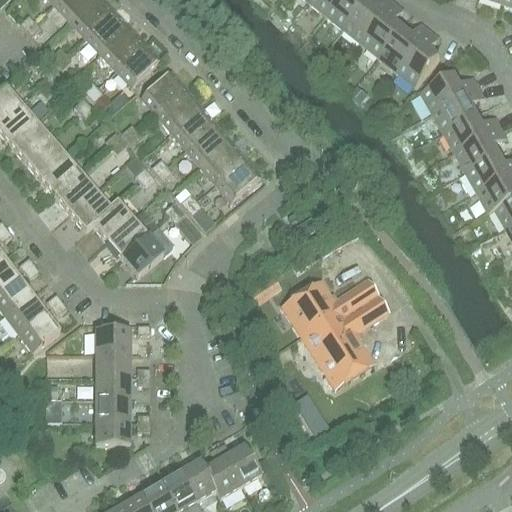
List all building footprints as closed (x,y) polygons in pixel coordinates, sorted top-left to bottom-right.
[(70,23),(94,0),(61,0),(54,7),(70,23)] [(85,40),(110,16),(94,0),(70,23),(85,40)] [(326,20),(342,0),(312,0),(308,6),(326,20)] [(344,34),(368,4),(363,0),(342,0),(326,20),(344,34)] [(362,49),(395,7),(385,0),(377,11),(368,4),(344,34),(362,49)] [(502,8),(504,0),(480,0),(480,1),(502,8)] [(511,11),(511,0),(504,0),(502,8),(511,11)] [(379,63),(404,32),(395,25),(404,14),(395,7),(362,49),(379,63)] [(101,57),(126,33),(110,16),(85,40),(101,57)] [(19,29),(25,35),(35,26),(29,20),(19,29)] [(40,33),(35,26),(25,35),(31,42),(40,33)] [(397,77),(430,36),(421,28),(413,39),(404,32),(379,63),(397,77)] [(117,73),(142,50),(126,33),(101,57),(117,73)] [(416,92),(440,61),(431,54),(439,43),(430,36),(397,77),(416,92)] [(133,90),(158,67),(142,50),(117,73),(133,90)] [(50,62),(56,68),(66,59),(60,53),(50,62)] [(72,66),(66,59),(56,68),(62,74),(72,66)] [(42,79),(48,85),(57,76),(51,70),(42,79)] [(63,83),(57,76),(48,85),(54,91),(63,83)] [(158,119),(184,96),(169,78),(143,100),(158,119)] [(432,119),(479,92),(473,82),(461,89),(455,79),(421,98),(432,119)] [(82,95),(88,101),(97,92),(91,86),(82,95)] [(0,127),(21,110),(5,92),(0,96),(0,127)] [(103,99),(97,92),(88,101),(94,107),(103,99)] [(478,119),(472,109),(484,103),(479,92),(432,119),(444,138),(478,119)] [(173,136),(199,114),(184,96),(158,119),(173,136)] [(123,97),(111,107),(117,114),(129,104),(123,97)] [(73,112),(79,118),(89,109),(83,103),(73,112)] [(95,116),(89,109),(79,118),(85,125),(95,116)] [(0,137),(10,149),(36,127),(21,110),(0,127),(0,137)] [(188,153),(214,131),(199,114),(173,136),(188,153)] [(455,158),(501,132),(495,122),(483,129),(478,119),(444,138),(455,158)] [(25,166),(51,144),(36,127),(10,149),(25,166)] [(122,138),(127,144),(137,136),(131,130),(122,138)] [(202,171),(229,149),(214,131),(188,153),(202,171)] [(500,159),(495,149),(507,142),(501,132),(455,158),(466,178),(500,159)] [(142,143),(137,136),(127,144),(133,151),(142,143)] [(105,146),(111,153),(121,144),(115,138),(105,146)] [(40,184),(66,161),(51,144),(25,166),(40,184)] [(126,151),(121,144),(111,153),(116,159),(126,151)] [(217,188),(243,166),(229,149),(202,171),(217,188)] [(477,198),(511,178),(511,165),(506,169),(500,159),(466,178),(477,198)] [(55,201),(81,179),(66,161),(40,184),(55,201)] [(151,173),(156,179),(167,172),(161,165),(151,173)] [(232,206),(259,184),(243,166),(217,188),(232,206)] [(172,178),(167,172),(156,179),(162,186),(172,178)] [(135,181),(140,188),(150,179),(144,173),(135,181)] [(511,204),(511,178),(477,198),(489,219),(495,215),(511,204)] [(70,218),(96,196),(81,179),(55,201),(70,218)] [(156,186),(150,179),(140,188),(146,194),(156,186)] [(92,229),(111,213),(110,212),(96,196),(70,218),(85,236),(93,230),(92,229)] [(180,208),(186,214),(196,206),(190,199),(180,208)] [(506,234),(511,231),(511,204),(495,215),(506,234)] [(107,247),(133,224),(117,206),(110,212),(111,213),(92,229),(93,230),(107,247)] [(201,212),(196,206),(186,214),(191,221),(201,212)] [(164,216),(170,222),(179,214),(174,208),(164,216)] [(201,212),(191,221),(197,228),(207,219),(201,212)] [(185,221),(179,214),(170,222),(175,229),(185,221)] [(51,240),(65,252),(81,235),(66,222),(51,240)] [(299,245),(317,233),(311,223),(292,234),(299,245)] [(148,241),(133,224),(107,247),(122,264),(148,241)] [(12,240),(6,233),(0,237),(0,245),(1,248),(12,240)] [(137,282),(163,259),(148,241),(122,264),(137,282)] [(370,258),(362,263),(375,282),(382,277),(370,258)] [(0,295),(18,282),(4,263),(0,266),(0,295)] [(19,271),(24,277),(34,270),(29,263),(19,271)] [(39,277),(34,270),(24,277),(29,284),(39,277)] [(257,310),(281,295),(273,281),(249,297),(257,310)] [(0,314),(5,321),(32,300),(18,282),(0,295),(0,314)] [(321,286),(281,311),(335,394),(374,369),(354,338),(389,316),(379,300),(369,283),(334,306),(321,286)] [(46,307),(51,314),(61,306),(56,299),(46,307)] [(18,339),(46,318),(32,300),(5,321),(18,339)] [(67,313),(61,306),(51,314),(56,321),(67,313)] [(33,358),(60,337),(46,318),(18,339),(33,358)] [(150,339),(150,330),(137,330),(137,339),(150,339)] [(130,360),(130,336),(95,336),(95,360),(130,360)] [(0,373),(3,377),(23,364),(13,348),(0,356),(0,373)] [(130,383),(130,360),(95,360),(95,382),(130,383)] [(137,374),(137,382),(150,382),(150,374),(137,374)] [(130,405),(130,383),(95,382),(95,405),(130,405)] [(150,391),(150,382),(137,382),(137,391),(150,391)] [(49,390),(49,404),(57,404),(58,390),(49,390)] [(57,417),(57,405),(45,405),(46,417),(57,417)] [(130,428),(130,405),(95,405),(95,428),(130,428)] [(45,420),(47,431),(66,428),(64,417),(45,420)] [(137,419),(137,428),(150,428),(150,419),(137,419)] [(130,452),(130,428),(95,428),(95,452),(130,452)] [(150,437),(150,428),(137,428),(137,437),(150,437)] [(261,481),(244,451),(231,459),(225,448),(217,452),(241,493),(261,481)] [(241,493),(217,452),(210,457),(216,467),(205,474),(204,475),(217,496),(215,497),(220,505),(241,493)] [(217,496),(204,475),(205,474),(200,466),(179,478),(197,508),(215,497),(217,496)] [(189,511),(197,508),(179,478),(160,489),(172,511),(189,511)] [(172,511),(160,489),(140,501),(146,511),(172,511)] [(146,511),(140,501),(120,511),(146,511)]
